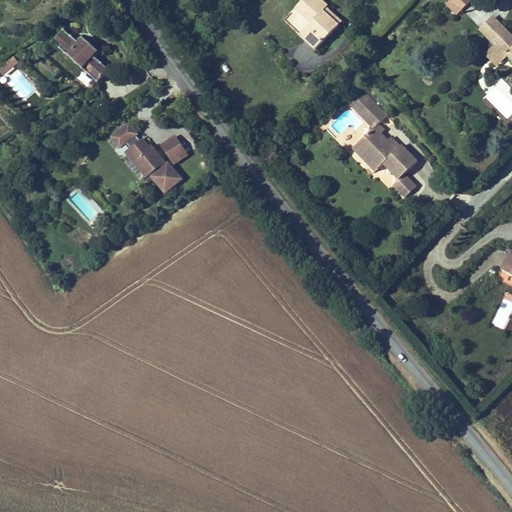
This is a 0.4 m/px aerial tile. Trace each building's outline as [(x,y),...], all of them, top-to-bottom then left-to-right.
[(299,39),(315,55),(339,30),(322,13),(327,8),(318,0),(304,0),(294,11),(310,27),(299,39)] [(457,18),(469,6),(461,0),(451,0),(445,7),(457,18)] [(322,13),(339,30),(344,25),(327,8),(322,13)] [(479,33),(488,41),(499,29),(501,27),(491,18),(479,33)] [(511,36),(501,27),(499,29),(511,40),(511,36)] [(511,40),(499,29),(488,41),(496,48),(490,56),(501,66),(508,58),(511,61),(511,40)] [(92,53),(82,43),(78,47),(63,33),(52,45),(96,87),(107,75),(92,61),(96,57),(92,53)] [(497,71),(501,66),(490,56),(485,60),(497,71)] [(0,70),(3,74),(19,63),(14,57),(0,66),(0,70)] [(391,149),(386,144),(388,142),(387,141),(380,134),(384,131),(377,125),(386,116),(362,92),(349,105),(355,110),(357,107),(373,123),(371,126),(373,128),(361,140),(368,146),(363,151),(364,155),(367,158),(371,158),(380,168),(384,164),(400,179),(394,185),(407,197),(417,187),(405,175),(417,162),(401,145),(400,147),(396,150),(393,147),(391,149)] [(373,123),(357,107),(355,110),(371,126),(373,123)] [(136,137),(128,127),(112,140),(119,150),(125,145),(131,152),(126,156),(146,179),(155,172),(158,175),(152,180),(164,196),(180,183),(167,167),(164,170),(161,167),(163,165),(154,154),(152,156),(148,151),(142,143),(140,145),(135,138),(136,137)] [(400,147),(391,138),(387,141),(388,142),(386,144),(391,149),(393,147),(396,150),(400,147)] [(162,149),(173,166),(185,157),(174,140),(162,149)] [(363,151),(368,146),(361,140),(353,149),(376,172),(380,168),(371,158),(367,158),(364,155),(363,151)] [(19,148),(14,141),(8,145),(12,152),(19,148)] [(511,280),(511,257),(502,275),(511,280)] [(507,323),(511,312),(511,295),(507,293),(495,317),(507,323)]
